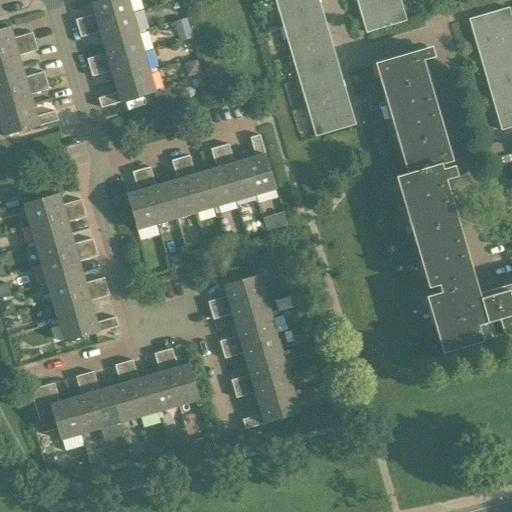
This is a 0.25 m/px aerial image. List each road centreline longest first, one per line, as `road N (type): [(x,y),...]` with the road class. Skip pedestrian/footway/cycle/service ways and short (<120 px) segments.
road 1 (residential): [(328,0),(344,55),(442,29),(454,57),(442,85),(466,157),(511,143)]
road 2 (residential): [(133,326),(196,311),(228,424)]
road 3 (residential): [(101,164),(50,0)]
road 4 (residential): [(133,326),(95,192),(101,164)]
road 5 (unknown): [(463,146),(467,212),(489,300)]
road 6 (residential): [(101,164),(250,121)]
road 7 (residential): [(27,376),(125,349),(133,326)]
